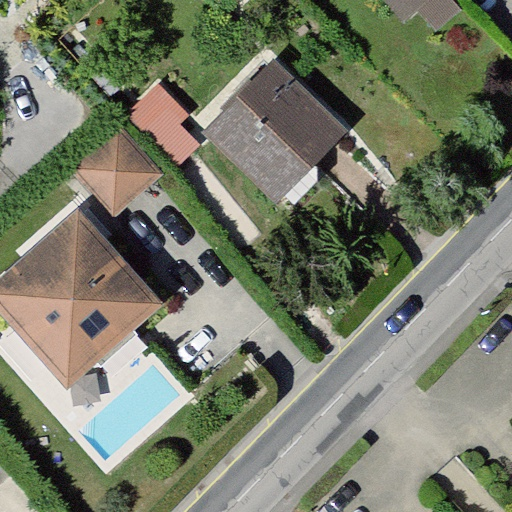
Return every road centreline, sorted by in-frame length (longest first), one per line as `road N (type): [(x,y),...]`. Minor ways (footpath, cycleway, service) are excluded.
road 1 (residential): [(511,220),(229,511)]
road 2 (residential): [(16,45),(51,123),(0,173)]
